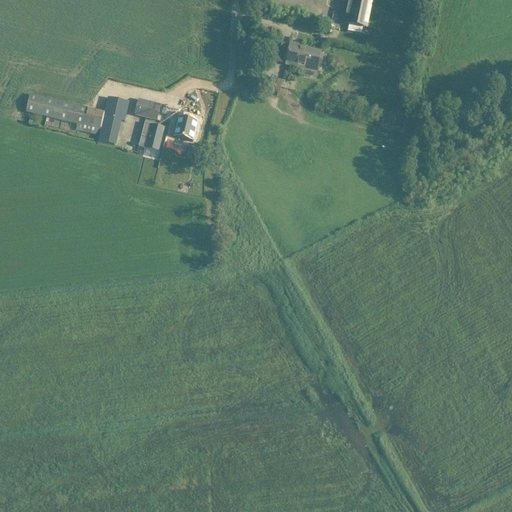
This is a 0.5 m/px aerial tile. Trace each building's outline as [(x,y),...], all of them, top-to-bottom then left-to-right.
[(343,16),(341,24),(349,26),(348,32),(362,35),(363,29),(368,0),(346,0),(346,3),(348,4),(346,17),(343,16)] [(290,45),(286,65),(296,67),(301,68),(299,75),(317,79),(319,69),(317,69),(321,54),(298,48),(298,46),(290,45)] [(269,79),(268,86),(267,92),(280,94),(281,88),(282,81),(269,79)] [(104,112),(31,95),(27,113),(82,126),(81,132),(97,136),(99,130),(100,131),(104,112)] [(130,102),(120,100),(107,97),(104,112),(100,131),(98,142),(115,146),(121,119),(125,120),(130,102)] [(138,101),(134,116),(155,121),(159,106),(138,101)] [(385,109),(382,129),(394,130),(397,111),(385,109)] [(174,117),(170,137),(182,140),(181,141),(182,143),(186,144),(187,142),(187,141),(193,142),(195,133),(192,133),(194,121),(174,117)] [(139,148),(158,153),(164,129),(145,124),(139,148)] [(159,159),(161,160),(156,181),(164,183),(169,162),(171,153),(170,153),(171,150),(167,149),(169,141),(165,140),(162,151),(159,159)]
